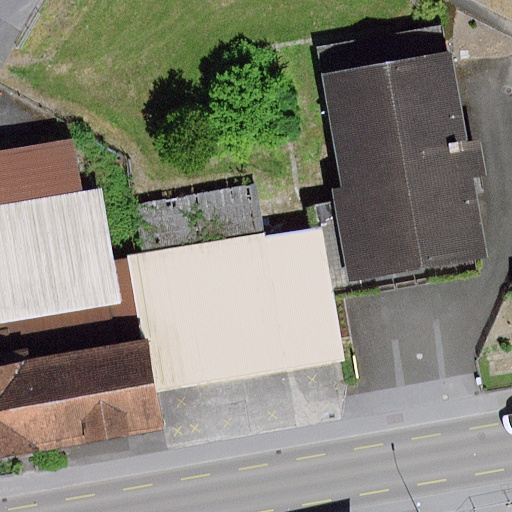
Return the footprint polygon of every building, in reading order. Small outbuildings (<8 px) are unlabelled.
[(452,52),(319,73),(338,188),(329,189),(332,203),(317,206),(320,228),(331,296),(487,271),(452,52)] [(72,140),(0,152),(0,197),(80,184),(72,140)] [(132,206),(140,257),(264,237),(256,186),(132,206)] [(101,192),(0,208),(0,343),(0,346),(24,342),(27,357),(125,340),(101,192)] [(140,257),(132,258),(145,337),(155,397),(343,366),(331,296),(320,228),(264,237),(140,257)] [(0,346),(0,345),(0,456),(158,430),(155,397),(145,337),(125,340),(27,357),(24,342),(0,346)]
